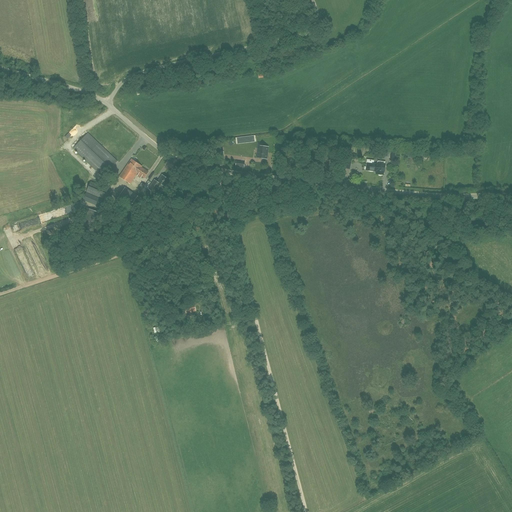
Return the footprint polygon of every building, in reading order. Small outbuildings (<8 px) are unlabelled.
[(73,148),(83,158),(103,176),(117,161),(88,133),(73,148)] [(258,149),(258,153),(257,158),(267,159),(268,147),(262,146),(262,143),(258,143),(257,149),(258,149)] [(349,168),(352,156),(346,155),(346,157),(343,156),(342,161),(345,162),(344,167),(349,168)] [(130,184),(137,174),(134,172),(135,170),(138,172),(141,167),(142,166),(131,159),(119,176),(130,184)] [(377,164),(377,161),(377,164),(373,163),(374,161),(369,160),(369,163),(367,163),(366,170),(368,170),(369,171),(372,171),(373,171),(376,171),(376,168),(377,168),(377,164)] [(380,162),(377,161),(377,164),(377,168),(376,168),(376,171),(376,174),(378,174),(378,175),(381,175),(382,174),(383,174),(384,168),(385,164),(385,161),(380,161),(380,162)] [(134,172),(137,174),(137,173),(139,174),(138,175),(141,177),(142,176),(144,178),(148,172),(141,167),(138,172),(135,170),(134,172)] [(154,180),(151,184),(148,189),(154,193),(157,188),(161,191),(169,180),(162,175),(157,182),(154,180)] [(107,200),(111,190),(91,182),(87,192),(107,200)] [(131,206),(138,196),(124,187),(117,197),(131,206)] [(100,207),(103,200),(87,193),(83,200),(100,207)] [(218,214),(219,213),(217,211),(218,209),(216,207),(217,207),(215,205),(215,206),(212,203),(207,209),(212,213),(212,212),(215,214),(216,212),(218,214)] [(115,213),(118,208),(112,205),(107,215),(114,219),(116,214),(115,213)] [(140,214),(144,210),(140,205),(136,209),(140,214)] [(98,212),(86,208),(78,231),(90,235),(98,212)] [(40,272),(47,269),(42,257),(36,260),(40,272)] [(190,301),(185,302),(186,305),(187,309),(186,309),(187,313),(196,311),(195,303),(191,304),(190,301)] [(165,335),(163,326),(156,327),(157,336),(165,335)]
